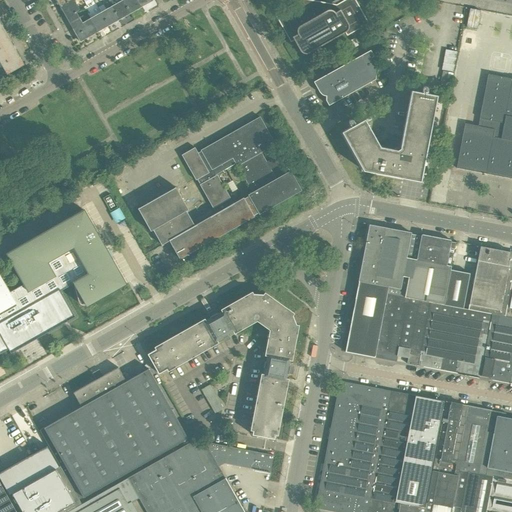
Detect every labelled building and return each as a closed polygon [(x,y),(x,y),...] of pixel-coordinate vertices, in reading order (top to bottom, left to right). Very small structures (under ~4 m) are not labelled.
[(70,0),(60,6),(69,22),(79,17),(76,11),(80,9),(74,0),(70,0)] [(122,0),(112,6),(119,19),(130,13),(122,0)] [(136,0),(122,0),(130,13),(141,7),(136,0)] [(299,0),(275,14),(290,42),(294,40),(300,50),(300,51),(301,52),(302,52),(303,53),(304,53),(305,53),(306,53),(307,53),(308,53),(309,52),(345,32),(347,35),(368,23),(355,0),(344,0),(336,4),(311,0),(299,0)] [(106,9),(101,12),(108,26),(119,19),(112,6),(109,2),(104,5),(106,9)] [(470,8),(466,26),(476,28),(480,10),(470,8)] [(101,12),(90,18),(97,32),(108,26),(101,12)] [(69,22),(72,28),(82,23),(79,17),(69,22)] [(86,29),(76,34),(80,42),(97,32),(90,18),(86,21),(82,23),(86,29)] [(72,28),(76,34),(86,29),(82,23),(72,28)] [(5,32),(0,34),(0,61),(7,74),(24,64),(16,50),(13,45),(5,32)] [(371,41),(372,43),(376,49),(383,45),(378,37),(371,41)] [(377,62),(375,59),(370,50),(313,82),(319,92),(320,93),(322,95),(324,96),(326,96),(326,100),(328,105),(375,79),(377,62)] [(453,72),(454,67),(457,52),(445,50),(444,56),(443,63),(442,69),(453,72)] [(439,90),(450,92),(454,73),(442,71),(439,90)] [(456,168),(501,176),(510,178),(511,178),(511,78),(488,74),(478,126),(465,123),(456,168)] [(421,92),(411,90),(400,145),(398,145),(395,147),(394,149),(380,147),(364,119),(355,124),(353,120),(352,119),(351,119),(350,119),(349,120),(348,121),(348,122),(348,123),(350,127),(341,132),(363,170),(395,176),(420,181),(425,157),(437,95),(427,93),(427,89),(427,88),(427,87),(426,87),(426,86),(425,86),(424,86),(423,86),(423,87),(422,87),(422,88),(421,92)] [(138,208),(150,231),(153,229),(161,245),(169,240),(169,241),(179,259),(183,257),(183,256),(253,217),(254,216),(253,215),(258,212),(259,214),(260,213),(259,213),(300,190),(301,190),(290,171),(272,181),(270,176),(267,172),(271,170),(268,165),(266,162),(263,164),(257,154),(275,144),(259,117),(258,117),(259,118),(235,131),(234,131),(226,136),(202,150),(201,150),(201,151),(198,153),(195,147),(181,155),(183,158),(194,176),(194,177),(196,180),(197,179),(216,213),(210,216),(210,217),(196,224),(194,225),(186,210),(188,209),(175,187),(174,187),(174,188),(139,208),(139,207),(138,208)] [(443,135),(440,146),(452,149),(453,144),(454,137),(443,135)] [(449,161),(450,160),(450,159),(452,149),(440,146),(438,158),(449,161)] [(126,219),(119,207),(111,211),(117,224),(126,219)] [(7,253),(13,263),(16,268),(20,277),(24,283),(27,288),(53,273),(61,287),(73,282),(74,283),(74,284),(78,301),(79,302),(80,303),(81,304),(82,304),(84,304),(85,304),(86,305),(125,283),(103,244),(83,210),(7,253)] [(357,288),(357,289),(386,294),(405,298),(405,297),(416,235),(410,234),(411,233),(369,225),(358,280),(360,281),(359,288),(357,288)] [(405,297),(430,302),(463,308),(470,273),(450,269),(455,243),(450,242),(451,240),(421,235),(421,236),(416,235),(405,297)] [(511,251),(480,246),(468,309),(478,311),(504,316),(511,275),(511,251)] [(16,268),(13,263),(2,278),(0,274),(0,350),(8,346),(10,350),(75,312),(61,287),(53,273),(27,288),(24,283),(10,290),(5,283),(16,268)] [(375,357),(375,354),(386,294),(357,289),(345,352),(375,357)] [(155,349),(167,369),(168,371),(218,342),(217,340),(222,337),(223,338),(228,335),(227,334),(233,331),(234,333),(257,321),(269,330),(264,355),(267,356),(266,362),(265,361),(263,367),(265,368),(264,374),(260,373),(249,430),(253,430),(252,434),(274,439),(275,435),(277,435),(288,378),(286,378),(287,373),(288,373),(288,371),(289,371),(290,371),(290,370),(291,369),(290,369),(290,368),(290,367),(289,367),(289,365),(288,365),(289,360),(292,360),(299,325),(296,324),(292,315),(294,313),(264,292),(263,294),(253,294),(252,291),(220,309),(222,311),(217,314),(217,313),(215,314),(214,313),(213,313),(212,313),(212,314),(211,314),(211,315),(211,316),(209,317),(210,318),(206,320),(204,318),(154,347),(155,349)] [(382,359),(385,359),(386,356),(396,358),(399,347),(409,349),(407,363),(417,365),(430,302),(405,297),(405,298),(386,294),(375,354),(382,356),(382,359)] [(490,378),(493,380),(510,383),(511,371),(511,317),(478,311),(468,309),(463,308),(430,302),(417,365),(468,375),(479,377),(480,377),(480,375),(481,372),(481,371),(489,373),(488,373),(489,373),(489,371),(491,372),(490,378)] [(158,373),(167,369),(155,349),(147,354),(153,364),(155,367),(158,373)] [(40,430),(60,466),(80,500),(188,438),(148,368),(146,370),(146,369),(144,370),(144,371),(127,380),(126,381),(118,367),(102,376),(100,373),(97,375),(99,378),(73,392),(81,406),(66,415),(66,414),(65,415),(48,425),(46,426),(44,427),(44,428),(40,430)] [(336,511),(398,511),(400,502),(423,507),(443,401),(339,381),(330,427),(334,428),(333,431),(330,431),(329,435),(333,435),(332,440),(328,439),(315,508),(336,511)] [(223,408),(211,388),(209,385),(201,390),(215,413),(223,408)] [(432,470),(459,475),(460,470),(455,469),(467,405),(460,404),(460,406),(451,404),(451,402),(445,401),(432,470)] [(460,470),(479,473),(491,410),(487,409),(487,412),(482,411),(482,408),(467,405),(455,469),(460,470)] [(493,476),(511,479),(511,418),(505,417),(505,413),(491,410),(479,473),(493,476)] [(127,478),(139,498),(146,511),(244,511),(216,462),(205,460),(194,440),(127,478)] [(205,460),(216,462),(221,459),(231,461),(230,464),(270,472),(274,455),(194,440),(205,460)] [(0,511),(68,511),(82,504),(80,500),(60,466),(59,467),(48,446),(0,473),(0,511)] [(451,511),(459,475),(432,470),(425,507),(424,511),(451,511)] [(486,511),(493,476),(479,473),(460,470),(459,475),(451,511),(486,511)] [(486,511),(511,511),(511,479),(493,476),(486,511)] [(82,504),(68,511),(132,511),(128,504),(139,498),(127,478),(82,504)] [(424,511),(425,507),(423,507),(400,502),(398,511),(424,511)]
